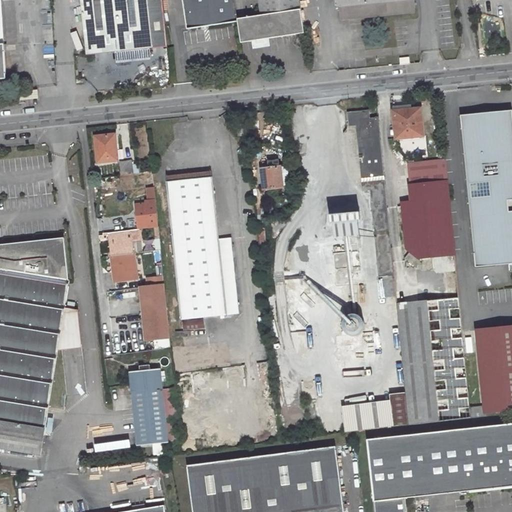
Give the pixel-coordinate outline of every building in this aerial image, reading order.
[(81,0),(87,55),(168,47),(162,0),(81,0)] [(237,22),(233,0),(183,0),(188,28),(237,22)] [(295,34),(294,27),(303,26),(298,0),(258,0),(261,15),(238,18),(241,43),(295,34)] [(337,0),(339,8),(340,17),(345,16),(349,18),(415,12),(414,0),(337,0)] [(37,90),(19,91),(20,99),(38,98),(37,90)] [(408,110),(393,111),(396,138),(424,136),(421,109),(408,110)] [(370,110),(348,112),(349,126),(357,126),(363,191),(370,190),(379,277),(383,276),(385,297),(396,296),(396,291),(380,140),(378,118),(370,118),(370,110)] [(511,110),(487,113),(461,116),(476,266),(511,262),(511,110)] [(244,123),(236,124),(237,136),(246,135),(244,123)] [(106,136),(95,137),(97,163),(118,161),(115,135),(106,136)] [(445,159),(409,163),(411,184),(434,181),(433,169),(446,167),(445,159)] [(268,168),(261,169),(264,190),(284,188),(283,184),(289,183),(287,171),(286,168),(282,166),(279,167),(278,160),(272,161),(267,162),(268,165),(268,168)] [(132,161),(119,162),(120,175),(133,174),(132,161)] [(434,181),(411,184),(413,201),(400,205),(405,248),(417,258),(433,256),(455,254),(446,167),(433,169),(434,181)] [(152,171),(144,172),(145,182),(151,181),(153,181),(152,171)] [(212,178),(167,182),(181,320),(239,314),(230,226),(217,227),(212,178)] [(158,227),(155,196),(152,196),(150,196),(150,201),(135,203),(138,227),(148,226),(148,228),(158,227)] [(263,203),(256,204),(258,219),(264,218),(263,203)] [(264,218),(258,219),(259,228),(257,228),(259,245),(267,245),(264,218)] [(116,221),(102,223),(104,234),(108,233),(119,232),(118,222),(116,223),(116,221)] [(119,232),(108,233),(109,244),(111,256),(134,253),(131,234),(138,233),(137,230),(119,232)] [(0,448),(41,454),(58,349),(59,341),(80,340),(77,310),(64,308),(69,280),(68,280),(64,238),(2,245),(3,250),(0,249),(0,448)] [(160,243),(152,244),(153,251),(161,250),(160,243)] [(134,253),(111,256),(113,272),(114,279),(137,276),(134,253)] [(409,253),(405,258),(416,267),(419,261),(409,253)] [(455,254),(433,256),(434,268),(438,272),(445,272),(456,271),(455,254)] [(456,271),(445,272),(448,299),(459,297),(456,271)] [(164,285),(143,287),(145,307),(148,340),(170,338),(164,285)] [(402,291),(396,291),(396,296),(405,393),(406,393),(409,425),(471,418),(470,407),(459,297),(448,299),(403,303),(402,291)] [(505,318),(475,321),(476,330),(506,327),(505,318)] [(204,319),(183,321),(184,330),(205,328),(204,319)] [(485,416),(484,413),(511,410),(511,326),(506,327),(476,330),(484,406),(470,407),(471,418),(485,416)] [(81,348),(80,340),(59,341),(58,349),(81,348)] [(161,369),(130,372),(138,446),(168,443),(161,369)] [(409,425),(406,393),(389,396),(389,402),(342,408),(345,433),(354,432),(409,425)] [(268,423),(258,424),(261,443),(271,441),(268,423)] [(511,423),(367,441),(375,511),(406,511),(405,499),(511,486),(511,423)] [(343,511),(336,447),(187,466),(192,511),(343,511)]
